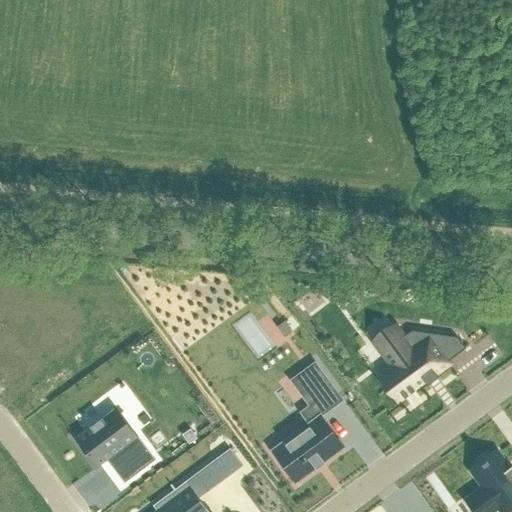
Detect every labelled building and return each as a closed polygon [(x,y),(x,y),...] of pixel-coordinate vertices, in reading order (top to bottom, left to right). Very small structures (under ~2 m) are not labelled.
[(285,321),(278,327),(285,336),(292,331),(285,321)] [(393,326),(374,340),(383,352),(390,362),(393,365),(380,374),(382,378),(387,384),(396,396),(397,398),(400,401),(425,382),(427,385),(439,377),(435,372),(448,363),(447,362),(466,348),(457,337),(412,330),(403,337),(394,326),(393,326)] [(271,449),(295,481),(342,446),(319,415),(342,399),(313,361),(299,372),(318,397),(308,404),(299,411),(307,422),(271,449)] [(116,406),(74,438),(97,468),(107,460),(123,448),(140,471),(143,469),(142,467),(151,459),(153,461),(156,459),(116,406)] [(195,440),(189,430),(181,435),(188,445),(195,440)] [(230,448),(218,457),(231,474),(243,466),(230,448)] [(472,471),(481,483),(484,487),(466,500),(475,511),(490,511),(498,507),(501,511),(505,511),(511,507),(511,465),(509,468),(498,452),(472,471)] [(155,510),(152,511),(201,511),(207,508),(199,498),(189,485),(182,490),(155,510)]
